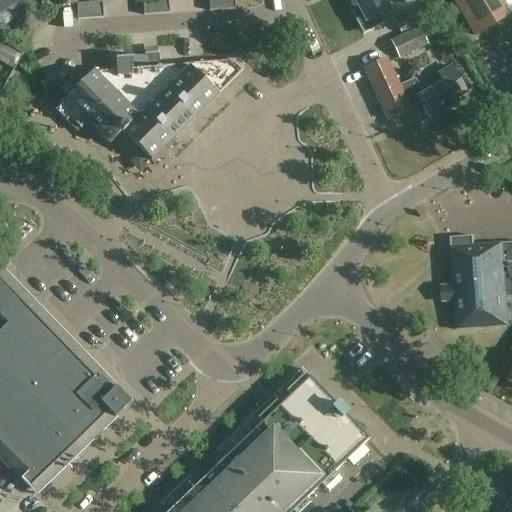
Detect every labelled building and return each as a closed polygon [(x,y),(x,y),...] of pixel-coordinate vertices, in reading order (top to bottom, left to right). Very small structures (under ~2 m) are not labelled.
[(0,0),(0,24),(4,26),(22,14),(14,1),(13,0),(0,0)] [(165,0),(142,2),(143,16),(168,14),(167,0),(165,0)] [(208,0),(209,11),(234,9),(233,0),(208,0)] [(352,8),(354,9),(350,11),(361,35),(382,25),(378,15),(386,12),(380,0),(349,0),(349,2),(349,4),(349,6),(350,7),(352,8)] [(454,0),(477,38),(502,23),(489,0),(454,0)] [(76,6),(77,20),(102,18),(101,4),(76,6)] [(395,21),(400,34),(426,21),(420,9),(395,21)] [(390,41),(398,60),(428,46),(419,27),(390,41)] [(0,63),(12,71),(20,56),(0,44),(0,63)] [(158,69),(157,55),(142,56),(143,59),(114,61),(115,73),(93,75),(92,74),(53,112),(65,124),(68,121),(79,132),(83,128),(93,139),(97,136),(108,147),(112,142),(127,157),(135,149),(152,166),(152,167),(154,164),(156,162),(170,147),(173,145),(175,144),(175,143),(175,144),(172,141),(241,74),(232,65),(233,63),(158,69)] [(365,70),(379,101),(388,121),(409,112),(407,109),(398,89),(385,61),(365,70)] [(414,79),(398,89),(407,109),(419,103),(429,120),(458,104),(456,100),(468,94),(452,66),(439,74),(444,82),(423,95),(414,79)] [(3,69),(0,74),(0,78),(5,82),(10,73),(3,69)] [(214,164),(223,147),(214,142),(205,159),(214,164)] [(455,302),(457,330),(508,326),(506,298),(511,298),(511,243),(474,247),(473,237),(450,239),(454,287),(442,288),(443,303),(455,302)] [(0,459),(29,490),(35,496),(123,410),(131,404),(25,296),(3,272),(0,269),(0,459)] [(293,511),(307,500),(317,490),(335,473),(345,463),(363,446),(368,442),(308,380),(169,511),(293,511)]
